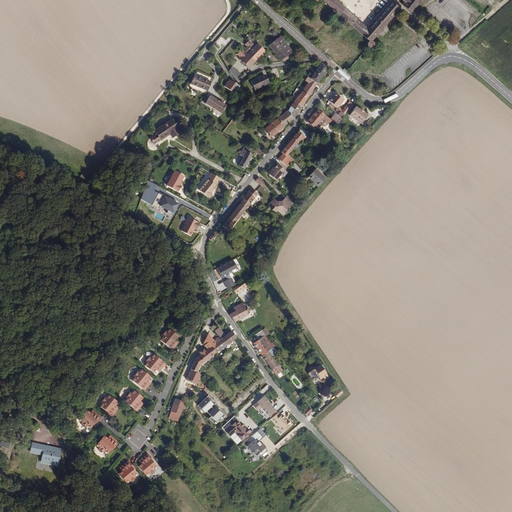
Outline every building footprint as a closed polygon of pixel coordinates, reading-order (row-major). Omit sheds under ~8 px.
[(339,19),(347,10),(335,0),(319,0),(319,1),(318,0),(315,0),(312,4),(317,8),(321,3),(339,19)] [(405,0),(405,1),(410,6),(407,9),(418,16),(429,0),(405,0)] [(347,10),(339,19),(371,47),(370,48),(368,49),(368,51),(368,52),(368,53),(370,54),(372,55),(374,55),(375,54),(376,52),(376,50),(375,48),(373,47),(403,12),(394,4),(370,31),(347,10)] [(275,40),(285,55),(291,51),(281,36),(275,40)] [(244,52),(252,43),(248,40),(244,44),(246,46),(242,50),(244,52)] [(287,57),(285,55),(275,40),(268,45),(279,61),(282,60),(287,57)] [(244,52),(248,56),(258,45),(254,41),(252,43),(244,52)] [(258,45),(248,56),(255,61),(264,50),(258,45)] [(250,67),(255,61),(248,56),(244,52),(239,58),(250,67)] [(310,77),(318,83),(324,74),(329,68),(321,60),(310,77)] [(237,76),(239,71),(233,68),(231,67),(228,71),(231,73),(237,76)] [(269,83),(264,73),(251,79),(256,90),(269,83)] [(318,83),(310,77),(306,74),(304,78),(307,80),(302,89),(299,87),(298,89),(308,96),(318,83)] [(216,87),(200,80),(196,89),(213,95),(216,87)] [(235,86),(231,81),(230,80),(224,85),(231,91),(235,86)] [(289,99),(300,107),(302,104),(308,96),(298,89),(295,87),(294,88),(299,92),(295,98),(292,95),(289,99)] [(328,101),(337,109),(345,100),(337,93),(333,98),(331,97),(328,101)] [(294,116),(300,107),(289,99),(285,104),(289,107),(287,110),(294,116)] [(233,109),(216,100),(212,107),(228,117),(233,109)] [(346,106),(341,113),(344,115),(350,109),(346,106)] [(359,109),(357,107),(350,115),(361,124),(367,116),(364,114),(365,112),(360,108),(359,109)] [(315,127),(326,114),(320,108),(315,115),(309,122),(315,127)] [(287,110),(279,118),(286,125),(294,116),(287,110)] [(344,115),(341,113),(339,115),(338,114),(333,120),(337,124),(344,115)] [(272,138),(286,125),(279,118),(266,131),(272,138)] [(183,133),(176,124),(159,136),(161,139),(155,144),(159,150),(166,145),(176,138),(179,142),(186,137),(183,134),(183,133)] [(304,134),(299,132),(305,137),(310,141),(311,141),(314,138),(306,131),(304,134)] [(288,161),(289,159),(287,157),(305,137),(299,132),(281,153),(282,153),(285,155),(279,162),(286,168),(291,163),(288,161)] [(264,153),(253,146),(251,150),(255,153),(262,157),(264,153)] [(240,165),(246,169),(253,155),(255,153),(251,150),(245,147),(241,152),(245,155),(240,165)] [(285,155),(282,153),(277,160),(279,162),(285,155)] [(297,171),(300,168),(293,163),(290,167),(297,171)] [(282,179),(286,174),(277,167),(268,177),(275,183),(280,177),(282,179)] [(186,176),(175,170),(171,177),(169,176),(166,183),(167,184),(167,185),(177,191),(178,189),(180,191),(181,190),(183,185),(182,185),(181,184),(183,181),(186,176)] [(317,188),(324,180),(313,171),(306,179),(317,188)] [(218,177),(209,172),(207,177),(198,189),(208,197),(212,193),(209,191),(211,188),(212,189),(215,185),(214,184),(218,177)] [(259,179),(257,181),(264,188),(266,186),(259,179)] [(244,198),(245,199),(251,204),(257,197),(260,193),(253,187),(249,191),(244,198)] [(178,204),(164,196),(159,205),(173,213),(178,204)] [(286,210),(292,202),(286,197),(281,203),(282,203),(280,206),(276,202),(272,207),(274,209),(272,211),(276,214),(278,212),(282,216),(287,211),(286,210)] [(251,204),(245,199),(223,226),(232,233),(234,229),(232,227),(251,204)] [(199,224),(187,217),(180,231),(190,236),(194,229),(195,230),(199,224)] [(222,238),(219,235),(213,242),(217,245),(222,238)] [(232,259),(217,268),(222,276),(224,275),(227,280),(224,282),(228,288),(235,284),(230,276),(230,277),(229,274),(232,272),(231,270),(236,267),(232,259)] [(246,286),(243,281),(232,288),(235,293),(246,286)] [(236,312),(230,315),(235,323),(240,320),(239,318),(248,313),(247,312),(250,310),(249,308),(246,310),(242,303),(233,308),(236,312)] [(214,331),(217,335),(225,346),(237,337),(232,330),(225,336),(219,327),(214,331)] [(171,349),(175,344),(172,342),(174,339),(177,336),(168,328),(165,332),(164,330),(163,331),(162,330),(160,332),(161,334),(160,335),(162,337),(160,339),(171,349)] [(254,343),(262,354),(267,350),(275,344),(267,335),(262,330),(257,333),(261,338),(254,343)] [(201,364),(225,346),(217,335),(212,338),(208,333),(204,340),(202,343),(205,346),(200,349),(202,352),(195,358),(192,364),(187,377),(199,382),(202,374),(197,371),(200,363),(201,364)] [(232,354),(230,350),(229,351),(221,358),(224,361),(227,358),(232,354)] [(279,364),(267,350),(262,354),(274,368),(276,371),(280,368),(278,365),(279,364)] [(158,364),(161,367),(165,362),(153,352),(151,354),(149,353),(148,355),(146,354),(145,355),(147,357),(145,359),(146,360),(144,363),(153,370),(155,367),(158,364)] [(323,378),(327,375),(320,365),(313,370),(314,370),(308,374),(313,381),(319,378),(322,376),(323,378)] [(144,389),(148,385),(145,382),(148,379),(150,376),(141,368),(138,372),(137,371),(135,372),(134,371),(132,373),(134,374),(133,376),(134,377),(132,379),(144,389)] [(295,377),(291,380),(299,389),(303,385),(295,377)] [(338,398),(344,392),(341,389),(335,394),(338,398)] [(137,410),(141,406),(138,404),(140,401),(143,398),(134,390),(131,393),(130,392),(128,393),(127,392),(126,394),(127,395),(126,397),(127,398),(125,400),(137,410)] [(103,410),(105,411),(111,417),(117,410),(114,408),(116,406),(120,402),(111,395),(108,398),(106,396),(105,398),(104,397),(103,398),(104,399),(102,401),(104,403),(102,405),(105,408),(103,410)] [(262,395),(252,405),(257,410),(260,407),(271,418),(277,412),(266,401),(267,400),(262,395)] [(208,396),(198,407),(206,414),(207,413),(213,418),(211,420),(216,425),(225,416),(216,408),(214,410),(212,408),(216,403),(208,396)] [(171,411),(173,411),(178,401),(184,406),(185,401),(176,398),(171,411)] [(178,401),(173,411),(181,415),(184,406),(178,401)] [(94,424),(95,425),(97,424),(103,416),(97,412),(95,414),(91,412),(88,409),(80,418),(84,421),(82,423),(84,424),(83,426),(85,427),(86,425),(88,427),(89,425),(91,427),(94,424)] [(281,415),(278,412),(272,418),(284,430),(292,423),(287,418),(287,419),(282,413),(281,415)] [(233,416),(220,428),(230,437),(235,432),(237,435),(237,436),(241,440),(249,432),(233,416)] [(256,428),(246,438),(250,441),(247,444),(256,453),(258,450),(261,453),(267,447),(258,438),(262,434),(256,428)] [(120,443),(114,438),(112,441),(108,438),(105,435),(97,445),(101,447),(99,449),(101,450),(100,452),(102,454),(103,452),(104,453),(106,452),(109,454),(111,450),(113,451),(120,443)] [(32,451),(40,453),(41,447),(33,445),(32,451)] [(61,451),(46,448),(44,454),(43,461),(58,464),(61,451)] [(145,460),(142,463),(138,466),(146,475),(149,472),(150,474),(152,473),(153,475),(155,473),(154,472),(155,470),(154,468),(157,466),(154,462),(155,461),(148,453),(142,458),(145,460)] [(129,460),(124,465),(126,467),(123,470),(119,473),(127,482),(130,480),(131,481),(133,480),(134,481),(136,480),(135,478),(136,477),(135,476),(138,474),(134,470),(136,468),(129,460)]
